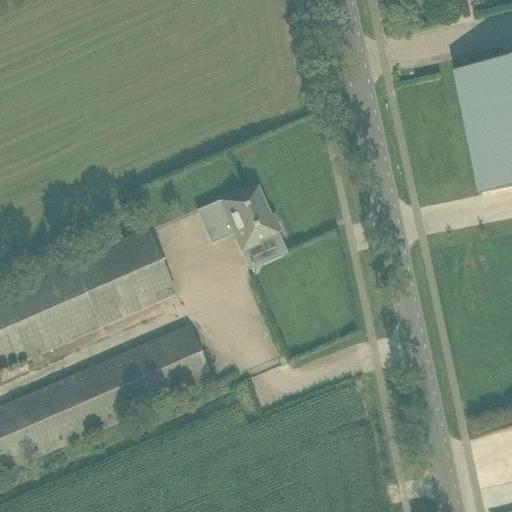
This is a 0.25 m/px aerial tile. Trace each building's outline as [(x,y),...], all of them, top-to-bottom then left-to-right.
[(461,61),(463,72),(474,70),(472,59),(461,61)] [(511,65),(458,76),(482,196),(511,189),(511,65)] [(243,190),(217,201),(240,254),(257,247),(256,244),(279,233),(272,216),(268,218),(256,190),(245,195),(243,190)] [(0,372),(174,297),(146,232),(0,295),(0,372)] [(0,474),(211,383),(187,328),(0,408),(0,474)]
